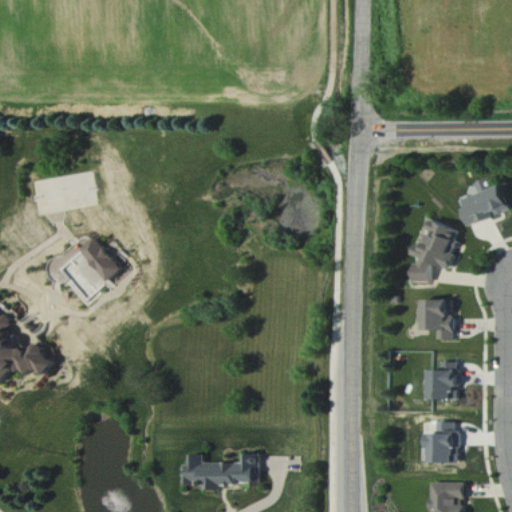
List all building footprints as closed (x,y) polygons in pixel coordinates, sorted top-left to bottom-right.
[(473,227),(511,213),(511,198),(508,187),(489,194),(489,195),(472,201),(475,208),(467,210),(473,227)] [(420,283),(438,283),(439,265),(448,268),(460,269),(463,259),(464,235),(465,231),(434,220),(421,257),(426,259),(420,275),(420,283)] [(454,301),(429,301),(429,331),(445,332),(444,342),(460,342),(461,315),(454,315),(454,301)] [(0,373),(4,376),(6,389),(21,368),(31,375),(43,373),(48,377),(58,363),(50,358),(48,345),(31,348),(19,339),(14,340),(13,333),(16,328),(15,318),(5,312),(4,309),(0,309),(0,373)] [(436,372),(436,401),(464,402),(464,389),(465,364),(448,364),(448,372),(436,372)] [(435,465),(461,465),(461,451),(468,451),(468,431),(462,431),(462,424),(444,424),(444,435),(436,435),(435,465)] [(244,464),(208,464),(208,456),(193,456),(194,466),(188,466),(188,485),(208,485),(208,488),(263,488),(263,455),(244,455),(244,464)] [(472,484),(437,484),(437,511),(470,511),(471,503),(472,503),(472,484)]
